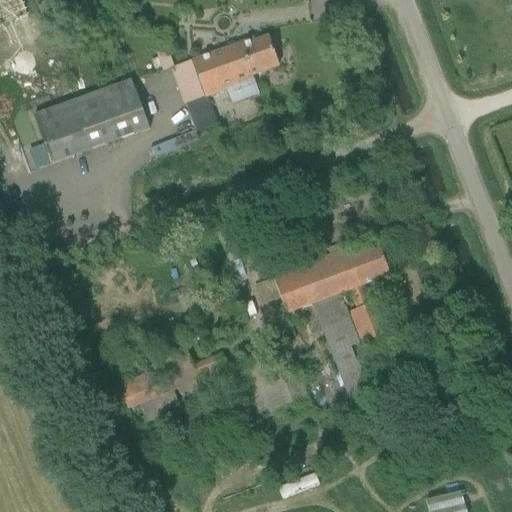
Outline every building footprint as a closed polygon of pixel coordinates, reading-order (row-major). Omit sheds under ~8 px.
[(204,98),(226,91),(232,107),(260,97),(253,78),(279,69),(268,39),(255,43),(254,41),(235,47),(191,63),(175,69),(167,48),(156,53),(163,74),(171,71),(184,106),(204,98)] [(149,131),(131,84),(33,121),(51,169),(149,131)] [(266,323),(282,318),(285,325),(288,324),(305,318),(315,314),(353,415),(382,404),(342,298),(350,294),(356,312),(349,315),(366,359),(377,355),(395,348),(379,303),(371,306),(364,288),(391,278),(379,248),(350,259),(348,253),(329,260),(253,287),(266,323)] [(136,430),(236,389),(222,356),(193,368),(175,324),(141,339),(154,372),(118,386),(136,430)] [(254,425),(310,404),(300,376),(290,380),(280,353),(234,369),(254,425)] [(350,440),(382,428),(378,417),(346,429),(350,440)] [(315,476),(278,490),(282,501),(319,487),(315,476)]
